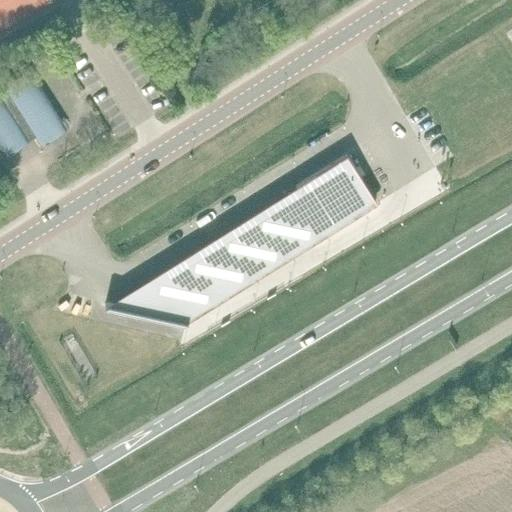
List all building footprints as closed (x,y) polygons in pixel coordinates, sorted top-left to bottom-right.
[(511,70),(494,37),(409,83),(418,101),(433,93),(446,118),(440,121),(447,134),(511,99),(511,70)] [(0,146),(31,127),(36,135),(60,120),(50,104),(54,102),(32,66),(0,86),(0,146)] [(456,141),(467,162),(480,155),(469,134),(456,141)] [(346,154),(295,185),(326,235),(377,203),(346,154)] [(326,235),(295,185),(110,299),(188,321),(326,235)]
